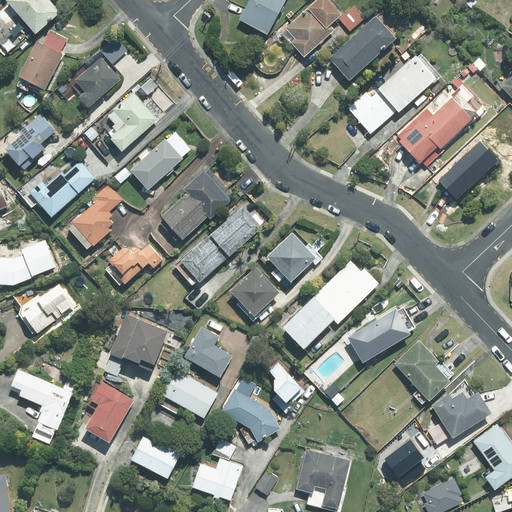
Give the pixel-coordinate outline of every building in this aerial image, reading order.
[(15,17),(32,36),(59,13),(46,0),(5,0),(3,2),(5,5),(0,10),(0,23),(3,27),(15,17)] [(284,0),(246,0),(236,21),(265,37),(284,0)] [(327,27),(344,12),(332,0),(314,0),(279,33),(303,59),(332,32),(327,27)] [(365,17),(353,4),(337,19),(349,32),(365,17)] [(393,40),(373,17),(326,59),(346,82),(393,40)] [(66,40),(49,31),(41,46),(35,42),(15,79),(42,94),(63,55),(60,53),(66,40)] [(129,49),(116,35),(98,51),(111,65),(129,49)] [(412,57),(374,90),(376,92),(370,97),(366,93),(347,109),(368,135),(427,87),(428,88),(440,79),(420,54),(414,59),(412,57)] [(71,87),(78,96),(75,98),(84,109),(120,82),(101,58),(71,81),(74,85),(71,87)] [(478,72),(485,66),(477,58),(466,68),(472,74),(476,70),(478,72)] [(511,74),(498,88),(511,102),(511,74)] [(158,88),(151,79),(139,88),(146,97),(158,88)] [(473,97),(457,79),(451,84),(458,91),(436,111),(431,105),(393,140),(416,165),(433,149),(435,151),(475,115),(465,104),(473,97)] [(112,113),(106,118),(112,126),(109,128),(111,130),(107,133),(110,137),(106,140),(117,154),(157,122),(133,92),(111,111),(112,113)] [(56,130),(41,113),(24,128),(23,127),(15,134),(11,130),(0,139),(0,160),(0,161),(5,157),(19,173),(44,151),(39,145),(56,130)] [(92,127),(83,135),(90,144),(99,136),(92,127)] [(125,167),(113,178),(119,185),(130,175),(144,191),(191,150),(174,131),(149,153),(147,149),(137,157),(140,161),(128,171),(125,167)] [(488,149),(479,140),(435,183),(453,202),(495,163),(485,152),(488,149)] [(57,175),(44,186),(40,181),(26,193),(48,219),(95,180),(80,162),(60,179),(57,175)] [(222,184),(208,167),(182,190),(186,194),(157,218),(178,242),(206,218),(207,221),(230,201),(218,187),(222,184)] [(65,229),(83,251),(89,247),(90,249),(111,231),(109,228),(113,225),(109,220),(112,217),(108,213),(122,201),(108,184),(90,199),(95,204),(65,229)] [(259,228),(241,207),(173,266),(191,287),(259,228)] [(325,244),(318,238),(310,246),(308,244),(304,248),(289,233),(263,259),(287,284),(309,262),(314,266),(322,258),(316,252),(325,244)] [(20,251),(21,255),(13,258),(0,257),(0,285),(11,286),(56,268),(44,240),(20,251)] [(151,271),(163,260),(149,244),(140,252),(135,247),(131,251),(126,245),(100,268),(119,288),(145,265),(151,271)] [(360,273),(349,261),(278,331),(299,352),(330,321),(335,326),(378,284),(364,269),(360,273)] [(252,268),(226,292),(251,318),(276,293),(252,268)] [(56,285),(17,312),(34,336),(72,308),(56,285)] [(359,364),(408,335),(407,332),(413,329),(405,316),(401,309),(394,313),(393,311),(344,339),(359,364)] [(123,315),(106,355),(133,366),(135,361),(150,367),(164,331),(123,315)] [(219,337),(199,325),(180,358),(218,380),(231,358),(213,348),(219,337)] [(410,396),(419,405),(424,401),(426,403),(456,376),(440,358),(437,361),(417,340),(391,364),(416,390),(410,396)] [(272,400),(285,414),(290,410),(288,407),(304,391),(276,362),(266,372),(272,379),(269,393),(274,398),(272,400)] [(172,369),(158,396),(160,398),(156,405),(175,416),(179,408),(203,421),(218,393),(172,369)] [(49,446),(76,380),(67,376),(61,390),(14,371),(8,387),(18,391),(16,397),(42,408),(30,438),(49,446)] [(131,402),(98,382),(86,401),(95,406),(81,430),(106,444),(131,402)] [(256,444),(281,428),(267,410),(272,402),(256,393),(253,400),(234,389),(219,414),(242,426),(237,429),(247,445),(254,441),(256,444)] [(428,431),(436,446),(489,415),(476,392),(464,398),(461,392),(449,398),(448,395),(429,406),(439,424),(428,431)] [(511,449),(495,426),(471,443),(492,471),(481,479),(491,492),(511,476),(511,449)] [(140,434),(126,462),(166,481),(179,453),(140,434)] [(198,464),(190,489),(212,496),(211,498),(216,500),(217,498),(228,502),(240,466),(228,462),(237,443),(219,436),(211,455),(218,459),(214,469),(198,464)] [(303,450),(295,490),(308,493),(305,505),(338,511),(350,460),(303,450)] [(0,511),(13,511),(7,472),(0,473),(0,511)] [(266,495),(276,480),(264,472),(254,488),(266,495)] [(425,511),(442,511),(460,503),(457,498),(461,496),(453,478),(421,493),(426,502),(422,504),(425,511)]
